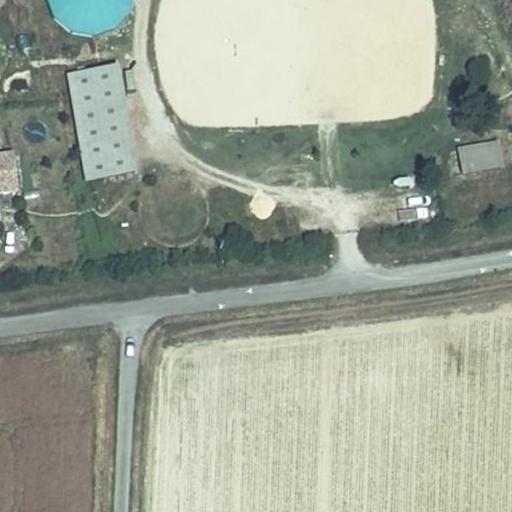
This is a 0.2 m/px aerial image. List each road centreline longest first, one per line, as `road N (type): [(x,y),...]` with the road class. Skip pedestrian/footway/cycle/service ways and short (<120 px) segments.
road 1 (unclassified): [(511,259),(127,310)]
road 2 (unclassified): [(122,511),(127,310)]
road 3 (unclassified): [(127,310),(0,326)]
